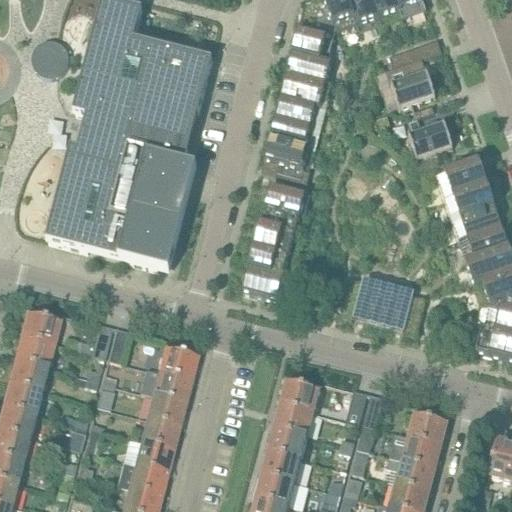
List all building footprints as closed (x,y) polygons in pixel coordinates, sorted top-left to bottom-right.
[(331,0),(305,9),(300,28),(336,37),(357,30),(346,0),(331,0)] [(371,0),(346,0),(357,30),(379,22),(371,0)] [(394,0),(371,0),(379,22),(399,15),(400,15),(394,0)] [(420,0),(394,0),(400,15),(399,15),(402,24),(426,15),(420,0)] [(46,246),(158,275),(169,278),(197,172),(185,169),(212,64),(134,44),(142,14),(103,4),(73,118),(86,121),(78,153),(71,151),(46,246)] [(300,28),(292,58),(327,67),(336,37),(300,28)] [(61,49),(59,47),(57,46),(55,46),(53,45),(50,45),(48,45),(46,46),(43,46),(41,47),(39,48),(37,50),(36,52),(34,54),(33,56),(32,58),(32,60),(31,62),(31,65),(32,67),(32,69),(33,72),(34,74),(36,76),(37,77),(39,79),(41,80),(43,81),(45,82),(48,82),(50,83),(52,82),(55,82),(57,81),(59,80),(61,79),(63,78),(65,76),(66,74),(67,72),(68,70),(69,67),(69,65),(69,63),(69,60),(68,58),(67,56),(66,54),(65,52),(63,50),(61,49)] [(437,45),(430,48),(434,60),(441,57),(437,45)] [(434,60),(430,48),(423,51),(427,62),(434,60)] [(423,51),(415,53),(420,65),(422,64),(427,62),(423,51)] [(408,56),(412,67),(420,65),(415,53),(408,56)] [(405,70),(412,67),(408,56),(401,58),(405,70)] [(292,58),(287,79),(325,89),(331,68),(327,67),(292,58)] [(401,58),(394,61),(398,72),(405,70),(401,58)] [(386,63),(391,75),(398,72),(394,61),(386,63)] [(386,77),(399,114),(435,101),(422,64),(420,65),(412,67),(405,70),(398,72),(391,75),(386,77)] [(287,79),(281,102),(316,111),(315,113),(319,114),(322,103),(327,104),(330,90),(325,89),(287,79)] [(281,102),(276,123),(310,132),(315,113),(316,111),(281,102)] [(424,121),(434,117),(432,110),(422,114),(424,121)] [(387,121),(373,125),(376,134),(390,130),(387,121)] [(276,123),(270,144),(305,153),(310,132),(276,123)] [(422,137),(417,124),(409,126),(414,139),(409,141),(417,165),(453,152),(444,129),(422,137)] [(270,144),(264,166),(272,168),(279,170),(287,172),(294,174),(301,176),(303,177),(308,154),(305,153),(270,144)] [(264,166),(261,177),(269,180),(272,168),(264,166)] [(437,183),(444,205),(487,190),(479,167),(445,179),(445,181),(437,183)] [(272,168),(269,180),(276,182),(279,170),(272,168)] [(279,170),(276,182),(283,184),(287,172),(279,170)] [(287,172),(283,184),(291,186),(294,174),(287,172)] [(294,174),(291,186),(298,188),(301,176),(294,174)] [(301,176),(298,188),(305,190),(309,178),(303,177),(301,176)] [(265,212),(300,221),(306,199),(270,190),(265,212)] [(444,205),(451,225),(494,211),(487,190),(444,205)] [(458,246),(501,231),(494,211),(451,225),(458,246)] [(260,230),(295,240),(300,221),(265,212),(260,230)] [(260,230),(254,254),(289,263),(295,240),(260,230)] [(509,254),(501,231),(458,246),(466,269),(509,254)] [(289,263),(254,254),(249,272),(284,281),(289,263)] [(483,290),(483,288),(511,278),(511,261),(509,254),(466,269),(475,293),(483,290)] [(243,297),(278,306),(284,281),(249,272),(243,297)] [(511,278),(483,288),(483,290),(491,312),(511,304),(511,278)] [(360,295),(362,288),(350,284),(348,292),(360,295)] [(356,310),(354,318),(353,324),(403,337),(405,331),(407,323),(409,316),(411,309),(413,301),(414,297),(363,284),(362,288),(360,295),(358,303),(356,310)] [(360,295),(348,292),(346,299),(358,303),(360,295)] [(356,310),(358,303),(346,299),(344,307),(356,310)] [(411,309),(423,312),(425,304),(413,301),(411,309)] [(511,304),(491,312),(485,333),(485,334),(511,341),(511,304)] [(356,310),(344,307),(342,314),(354,318),(356,310)] [(409,316),(422,319),(423,312),(411,309),(409,316)] [(352,325),(353,324),(354,318),(342,314),(340,322),(352,325)] [(409,316),(407,323),(420,327),(422,319),(409,316)] [(27,319),(21,342),(53,351),(60,327),(27,319)] [(405,331),(418,334),(420,327),(407,323),(405,331)] [(112,333),(99,330),(91,361),(104,364),(112,333)] [(405,331),(403,337),(403,339),(416,342),(418,334),(405,331)] [(511,341),(485,334),(485,333),(482,332),(476,357),(511,366),(511,341)] [(129,338),(128,337),(116,334),(108,365),(121,369),(129,338)] [(21,342),(15,366),(47,374),(53,351),(21,342)] [(165,354),(159,378),(191,387),(197,363),(165,354)] [(15,366),(9,389),(41,397),(47,374),(15,366)] [(88,378),(86,384),(98,387),(99,381),(100,377),(88,374),(88,378)] [(159,378),(153,401),(185,410),(191,387),(159,378)] [(104,382),(102,388),(114,391),(116,385),(104,382)] [(86,384),(84,391),(96,394),(98,387),(86,384)] [(286,385),(280,410),(312,418),(319,394),(286,385)] [(102,388),(100,396),(112,399),(114,391),(102,388)] [(9,389),(3,412),(35,421),(41,397),(9,389)] [(367,399),(354,396),(346,427),(359,430),(367,399)] [(363,431),(375,434),(383,403),(371,400),(363,431)] [(153,401),(147,425),(179,433),(185,410),(153,401)] [(280,410),(274,433),(306,441),(312,418),(280,410)] [(3,412),(0,422),(0,436),(29,444),(35,421),(3,412)] [(415,419),(409,443),(441,451),(447,428),(415,419)] [(86,434),(87,427),(76,424),(74,431),(86,434)] [(147,425),(140,448),(173,456),(179,433),(147,425)] [(92,428),(90,435),(102,438),(104,431),(92,428)] [(80,457),(86,434),(74,431),(71,441),(62,439),(59,451),(80,457)] [(274,433),(268,456),(300,464),(306,441),(274,433)] [(96,462),(96,461),(102,438),(90,435),(84,459),(96,462)] [(0,436),(0,460),(23,467),(29,444),(0,436)] [(361,440),(357,454),(369,457),(373,443),(361,440)] [(396,440),(390,463),(435,475),(441,451),(409,443),(396,440)] [(342,443),(341,450),(353,453),(354,446),(342,443)] [(498,445),(489,480),(511,486),(511,449),(499,446),(498,445)] [(140,448),(134,471),(167,480),(173,456),(140,448)] [(353,453),(341,450),(339,457),(351,460),(353,453)] [(354,465),(351,477),(356,478),(363,480),(367,464),(369,457),(357,454),(355,461),(354,465)] [(268,456),(262,479),(294,488),(300,464),(268,456)] [(84,459),(78,481),(90,484),(96,462),(84,459)] [(0,460),(0,485),(17,490),(23,467),(0,460)] [(390,463),(387,473),(400,476),(397,489),(429,498),(435,475),(390,463)] [(77,468),(65,465),(62,477),(74,480),(77,468)] [(123,468),(117,491),(128,494),(161,503),(167,480),(134,471),(123,468)] [(72,487),(74,480),(62,477),(60,484),(72,487)] [(262,479),(256,502),(288,511),(292,511),(303,511),(309,491),(294,488),(262,479)] [(78,481),(76,488),(88,491),(90,484),(78,481)] [(350,481),(345,501),(357,504),(362,485),(350,481)] [(0,485),(0,510),(6,511),(11,511),(17,490),(0,485)] [(330,489),(328,497),(340,500),(342,492),(344,486),(331,487),(330,489)] [(397,489),(390,511),(425,511),(429,498),(397,489)] [(128,494),(123,511),(158,511),(161,503),(128,494)] [(325,496),(322,506),(338,510),(340,500),(328,497),(325,496)] [(345,501),(343,507),(355,510),(357,504),(345,501)] [(256,502),(253,511),(287,511),(288,511),(256,502)]
